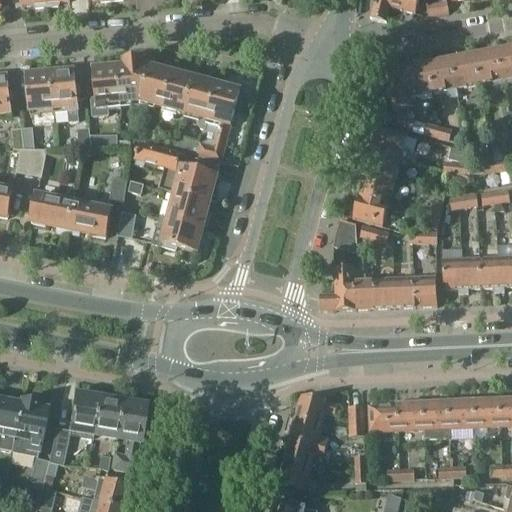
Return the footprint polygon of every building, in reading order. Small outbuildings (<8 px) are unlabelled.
[(22,0),(23,8),(33,7),(36,11),(47,9),(46,0),(22,0)] [(46,0),(47,9),(58,8),(59,5),(70,4),(69,0),(46,0)] [(376,0),(371,20),(376,22),(381,24),(381,23),(387,25),(388,20),(390,11),(404,14),(416,17),(420,0),(376,0)] [(447,5),(427,9),(429,21),(450,17),(447,5)] [(511,49),(497,52),(504,93),(511,91),(511,49)] [(490,54),(475,56),(481,88),(494,85),(495,95),(504,93),(497,52),(490,54)] [(475,56),(451,61),(457,92),(466,91),(481,88),(475,56)] [(451,61),(431,65),(436,96),(447,94),(448,101),(459,99),(457,92),(451,61)] [(125,70),(118,70),(122,111),(141,109),(151,70),(150,69),(149,71),(144,70),(144,67),(143,68),(142,63),(125,65),(125,70)] [(431,65),(408,69),(414,100),(421,99),(436,96),(431,65)] [(97,101),(91,101),(93,120),(110,119),(109,112),(122,111),(118,70),(116,71),(116,67),(104,68),(104,72),(94,73),(97,101)] [(151,70),(141,109),(144,109),(164,114),(174,76),(171,75),(171,77),(164,75),(166,71),(155,68),(154,71),(151,70)] [(408,69),(385,73),(390,99),(392,112),(416,108),(414,100),(408,69)] [(63,72),(51,73),(55,117),(69,116),(69,125),(79,123),(78,115),(76,96),(79,96),(78,87),(75,88),(74,74),(64,75),(63,72)] [(28,92),(27,92),(28,101),(29,101),(31,119),(55,117),(51,73),(37,75),(38,78),(27,79),(28,92)] [(174,76),(164,114),(185,120),(196,83),(193,82),(193,84),(187,82),(188,77),(177,74),(176,77),(174,76)] [(196,83),(185,120),(199,124),(198,128),(201,134),(205,135),(207,126),(208,122),(217,88),(215,87),(215,89),(209,88),(210,83),(199,80),(198,84),(196,83)] [(0,120),(11,120),(9,102),(12,102),(11,94),(8,94),(7,81),(0,81),(0,120)] [(202,146),(199,159),(221,165),(236,110),(237,106),(241,107),(245,90),(222,84),(221,87),(220,89),(217,88),(208,122),(207,126),(205,135),(202,146)] [(402,122),(400,130),(413,133),(415,125),(404,122),(402,122)] [(427,128),(424,137),(436,141),(439,131),(427,128)] [(378,129),(371,153),(402,162),(408,164),(416,166),(419,156),(404,152),(408,137),(378,129)] [(149,131),(146,142),(157,145),(159,134),(149,131)] [(439,131),(436,141),(448,144),(451,134),(439,131)] [(12,133),(14,154),(25,154),(23,132),(12,133)] [(32,132),(23,132),(25,154),(34,154),(32,132)] [(80,133),(78,133),(80,154),(91,153),(90,141),(89,132),(80,133)] [(172,138),(169,151),(177,153),(180,140),(172,138)] [(180,140),(177,153),(188,156),(199,159),(202,146),(180,140)] [(133,142),(119,142),(119,153),(133,153),(133,142)] [(140,147),(134,169),(143,172),(144,168),(164,173),(159,191),(176,195),(210,205),(211,203),(214,204),(217,191),(214,190),(220,168),(140,147)] [(450,162),(461,165),(464,153),(452,150),(450,162)] [(371,153),(366,175),(396,184),(399,171),(402,162),(371,153)] [(21,154),(17,175),(29,178),(34,154),(21,154)] [(34,154),(29,178),(41,180),(44,164),(45,160),(46,154),(34,154)] [(507,165),(495,166),(497,177),(508,176),(507,165)] [(445,166),(445,175),(455,176),(458,176),(458,168),(449,167),(445,166)] [(495,166),(484,167),(486,178),(497,177),(495,166)] [(458,168),(458,176),(470,178),(471,171),(471,169),(458,168)] [(366,175),(359,198),(390,207),(396,184),(366,175)] [(469,185),(470,178),(458,176),(455,176),(454,184),(469,185)] [(114,180),(110,203),(114,204),(123,205),(126,183),(125,183),(114,180)] [(133,183),(130,194),(143,197),(146,186),(133,183)] [(0,218),(8,220),(13,193),(0,190),(0,218)] [(174,201),(169,221),(203,230),(204,227),(207,228),(210,217),(207,216),(210,205),(176,195),(174,201)] [(508,195),(495,197),(496,206),(509,204),(508,195)] [(37,198),(32,225),(58,230),(58,234),(68,236),(76,200),(56,196),(55,201),(37,198)] [(495,197),(482,199),(484,208),(496,206),(495,197)] [(359,198),(353,222),(383,230),(390,207),(359,198)] [(475,199),(463,201),(465,211),(477,208),(475,199)] [(76,200),(68,236),(79,238),(79,235),(106,240),(112,213),(94,210),(95,204),(76,200)] [(463,201),(451,204),(453,213),(465,211),(463,201)] [(433,205),(430,218),(440,220),(442,207),(433,205)] [(123,216),(119,239),(134,242),(138,218),(136,218),(138,211),(123,209),(122,216),(123,216)] [(430,218),(428,231),(437,233),(440,220),(430,218)] [(162,219),(159,230),(166,232),(162,246),(164,246),(163,249),(175,252),(176,249),(197,255),(197,252),(200,253),(203,241),(200,240),(203,230),(169,221),(166,220),(162,219)] [(340,223),(333,249),(357,256),(356,228),(340,223)] [(363,230),(361,240),(386,247),(389,237),(363,230)] [(437,237),(411,237),(411,246),(437,247),(437,237)] [(498,249),(480,250),(480,262),(481,292),(482,292),(494,291),(495,296),(500,296),(499,261),(498,249)] [(511,260),(499,261),(500,296),(504,295),(504,291),(511,290),(511,260)] [(480,262),(462,263),(463,297),(469,297),(469,292),(481,292),(480,262)] [(462,263),(444,263),(445,294),(459,293),(459,297),(463,297),(462,263)] [(326,298),(320,298),(321,315),(355,313),(353,270),(335,271),(335,284),(335,298),(326,298)] [(358,270),(353,270),(355,313),(376,312),(374,282),(365,282),(365,278),(359,278),(358,270)] [(422,280),(416,280),(417,310),(438,309),(436,279),(434,279),(422,280)] [(416,280),(395,281),(396,311),(417,310),(416,280)] [(395,281),(374,282),(376,312),(396,311),(395,281)] [(69,434),(69,435),(71,435),(93,438),(99,401),(97,401),(90,400),(91,397),(79,395),(78,398),(75,397),(69,434)] [(301,398),(295,421),(322,429),(323,428),(326,416),(335,419),(335,418),(338,408),(327,405),(301,398)] [(99,401),(93,438),(117,442),(122,405),(120,404),(113,403),(114,400),(101,399),(101,401),(99,401)] [(0,452),(13,455),(22,405),(0,400),(0,452)] [(511,401),(501,402),(502,428),(511,427),(511,401)] [(501,402),(474,404),(476,429),(502,428),(501,402)] [(474,404),(449,405),(450,431),(476,429),(474,404)] [(22,405),(13,455),(37,460),(46,413),(36,411),(37,408),(22,405)] [(116,455),(113,472),(135,477),(139,462),(136,461),(139,446),(141,446),(141,442),(144,443),(146,431),(143,430),(144,425),(146,412),(146,409),(138,407),(122,405),(117,442),(126,444),(124,457),(116,455)] [(449,405),(422,406),(423,432),(424,442),(451,440),(450,431),(449,405)] [(422,406),(396,407),(397,433),(423,432),(422,406)] [(396,407),(370,408),(371,434),(397,433),(396,407)] [(363,409),(350,410),(351,428),(364,428),(363,409)] [(295,421),(290,441),(325,451),(328,442),(319,440),(322,429),(295,421)] [(364,428),(351,428),(352,439),(364,439),(364,428)] [(57,431),(50,466),(59,467),(64,468),(71,435),(69,435),(69,434),(57,431)] [(290,441),(284,463),(311,471),(314,459),(322,462),(325,451),(290,441)] [(102,458),(100,471),(108,472),(110,472),(110,471),(112,459),(102,458)] [(366,459),(356,459),(356,472),(367,472),(366,459)] [(37,462),(30,484),(35,486),(34,490),(42,493),(46,477),(50,466),(37,462)] [(284,463),(278,485),(314,495),(317,484),(308,481),(311,471),(284,463)] [(50,466),(46,477),(55,480),(59,467),(50,466)] [(506,468),(490,469),(491,479),(506,478),(506,468)] [(467,470),(452,471),(453,480),(467,480),(467,470)] [(452,471),(439,471),(440,481),(453,480),(452,471)] [(367,472),(356,472),(357,486),(368,485),(367,472)] [(400,473),(387,474),(388,483),(400,483),(400,473)] [(414,473),(400,473),(400,483),(415,482),(414,473)] [(85,480),(82,491),(87,492),(95,494),(92,504),(120,511),(121,511),(127,491),(125,490),(125,491),(90,482),(85,480)] [(43,491),(38,511),(52,511),(57,495),(43,491)] [(478,494),(476,503),(484,505),(487,496),(478,494)] [(82,501),(78,511),(120,511),(92,504),(82,501)] [(312,511),(275,502),(272,511),(312,511)]
